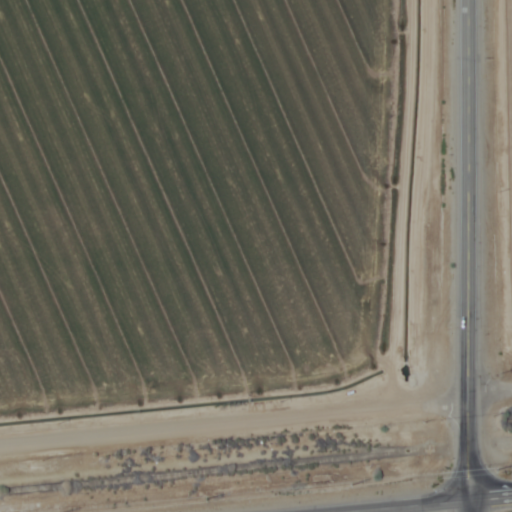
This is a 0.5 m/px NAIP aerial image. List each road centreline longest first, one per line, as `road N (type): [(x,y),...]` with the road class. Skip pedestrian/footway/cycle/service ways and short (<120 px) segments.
road 1 (secondary): [(465,0),(463,443),(472,495)]
road 2 (residential): [(464,401),(0,443)]
road 3 (primary): [(472,495),(299,511)]
